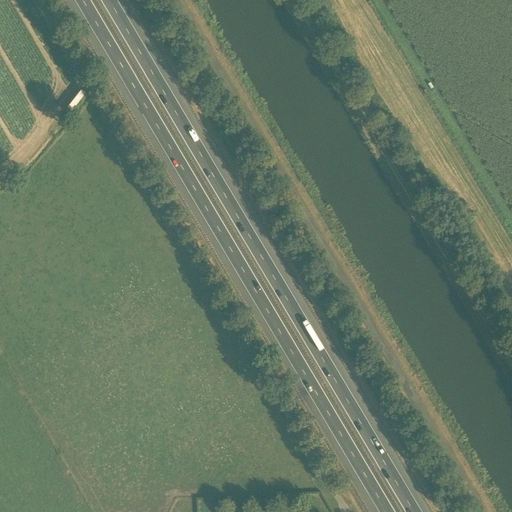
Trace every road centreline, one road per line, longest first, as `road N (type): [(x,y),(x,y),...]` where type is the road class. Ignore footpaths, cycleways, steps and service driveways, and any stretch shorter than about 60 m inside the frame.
road 1 (unclassified): [(491,511),(183,0)]
road 2 (unclassified): [(348,511),(40,0)]
road 3 (motorway): [(414,511),(108,0)]
road 4 (motorway): [(82,0),(386,511)]
road 5 (track): [(511,362),(292,0)]
